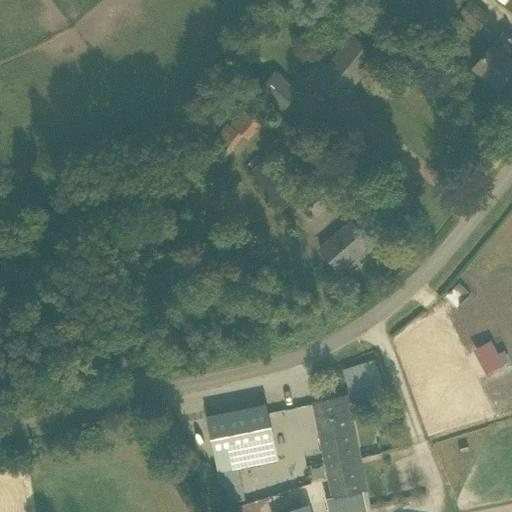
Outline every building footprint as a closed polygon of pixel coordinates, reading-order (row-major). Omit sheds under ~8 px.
[(327,0),(350,18),(361,5),(354,0),(327,0)] [(429,0),(410,22),(431,40),(465,0),(429,0)] [(491,17),(471,1),(458,16),(477,33),(491,17)] [(511,39),(504,33),(474,69),(499,89),(511,73),(511,62),(505,57),(511,47),(511,39)] [(312,75),(339,100),(347,91),(349,93),(352,89),(349,87),(376,54),(354,36),(330,64),(325,60),(312,75)] [(282,112),(300,92),(275,71),(258,91),(282,112)] [(228,122),(244,135),(249,140),(260,126),(240,108),(228,122)] [(226,158),(243,136),(227,124),(210,145),(226,158)] [(267,147),(297,179),(314,164),(301,149),(298,152),(282,133),(267,147)] [(246,177),(276,212),(295,196),(264,161),(246,177)] [(344,194),(329,175),(301,197),(317,217),(344,194)] [(370,245),(351,223),(320,249),(339,271),(370,245)] [(490,338),(471,347),(484,373),(503,364),(490,338)] [(342,365),(348,397),(382,390),(375,359),(342,365)] [(313,403),(324,460),(355,453),(344,397),(313,403)] [(206,416),(215,460),(274,448),(267,413),(265,404),(206,416)] [(355,453),(324,460),(332,497),(325,499),(327,511),(359,511),(366,511),(355,453)]
